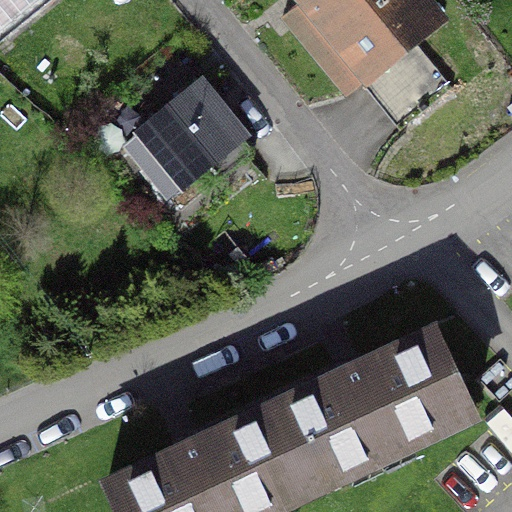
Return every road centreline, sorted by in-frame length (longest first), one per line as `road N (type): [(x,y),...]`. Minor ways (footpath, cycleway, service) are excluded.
road 1 (residential): [(0,452),(373,264)]
road 2 (residential): [(373,264),(170,0)]
road 3 (residential): [(373,264),(511,153)]
